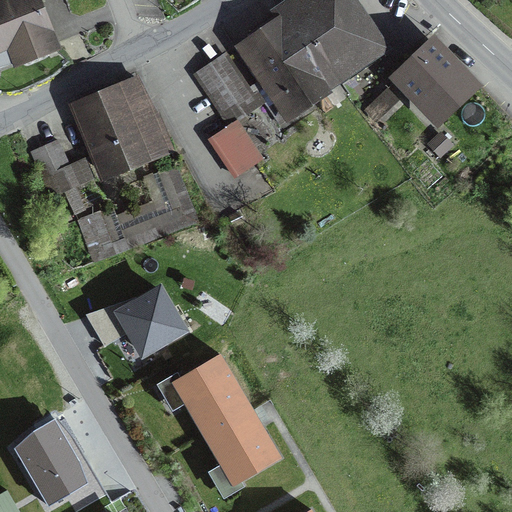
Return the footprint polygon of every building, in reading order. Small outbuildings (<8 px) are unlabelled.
[(0,67),(55,47),(36,0),(8,0),(0,3),(0,67)] [(269,86),(256,94),(280,129),(316,104),(323,115),(350,98),(339,81),(382,50),(348,0),(299,0),(297,2),(296,0),(264,0),(278,21),(235,48),(262,87),(267,83),(269,86)] [(470,86),(429,43),(391,79),(416,106),(421,101),(437,117),(470,86)] [(224,56),(198,73),(224,114),(249,96),(224,56)] [(82,104),(111,173),(170,148),(158,115),(141,82),(118,92),(117,89),(82,104)] [(388,91),(367,111),(375,121),(397,100),(388,91)] [(261,157),(237,122),(212,139),(236,174),(261,157)] [(449,146),(439,136),(427,148),(437,158),(449,146)] [(95,183),(77,191),(75,186),(93,179),(84,160),(69,167),(57,141),(31,151),(52,197),(57,195),(67,218),(104,201),(95,183)] [(153,176),(165,208),(121,225),(113,207),(79,219),(95,262),(199,222),(177,166),(153,176)] [(187,324),(161,279),(117,305),(143,349),(187,324)] [(177,372),(170,377),(236,491),(244,486),(241,481),(281,457),(220,354),(180,377),(177,372)] [(55,418),(33,430),(14,448),(48,506),(88,483),(80,460),(55,418)] [(19,511),(8,491),(0,495),(0,510),(1,511),(19,511)]
